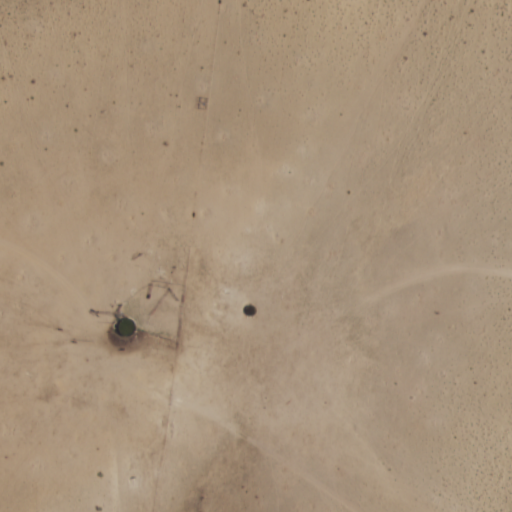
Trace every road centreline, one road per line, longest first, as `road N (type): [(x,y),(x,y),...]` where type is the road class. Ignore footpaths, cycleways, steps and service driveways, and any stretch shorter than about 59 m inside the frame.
road 1 (track): [(511,275),(411,279),(308,319),(190,407)]
road 2 (track): [(365,511),(249,437),(123,379),(106,350)]
road 3 (track): [(115,511),(106,350)]
road 4 (track): [(106,350),(76,291),(0,243)]
